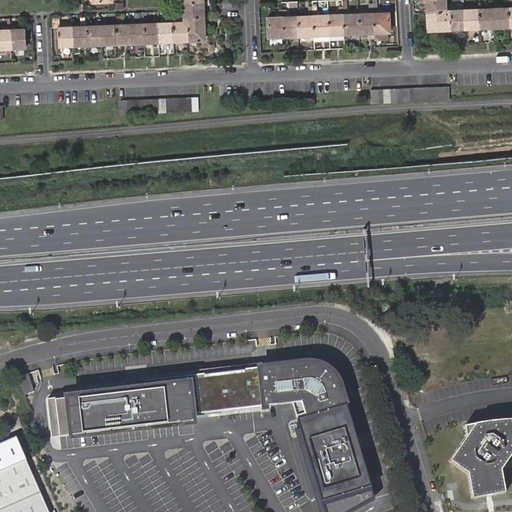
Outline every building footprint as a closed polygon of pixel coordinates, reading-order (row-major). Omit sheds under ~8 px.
[(182,0),(182,2),(183,18),(187,17),(187,21),(73,26),(58,26),(58,27),(58,47),(157,42),(161,42),(205,40),(202,0),(182,0)] [(425,0),(427,30),(511,26),(511,7),(449,10),(449,13),(446,13),(446,10),(445,0),(425,0)] [(376,4),(372,4),(368,4),(368,14),(315,16),(315,6),(307,6),(308,16),(285,17),(284,9),(276,10),(277,17),(266,18),(267,37),(390,32),(389,13),(376,13),(376,4)] [(0,49),(24,48),(23,29),(0,29),(0,49)] [(449,101),(448,99),(448,87),(370,90),(370,104),(449,101)] [(119,102),(120,114),(198,111),(197,98),(119,102)] [(311,453),(328,511),(342,511),(378,501),(349,405),(348,405),(345,396),(346,395),(343,384),(341,380),(340,381),(338,378),(334,374),(332,372),(328,368),(325,367),(320,365),(321,364),(320,364),(314,362),(307,363),(277,366),(278,368),(264,369),(264,368),(199,376),(201,391),(202,406),(203,415),(295,403),(305,435),(311,453)] [(29,374),(18,378),(25,395),(35,392),(29,374)] [(50,401),(55,439),(196,422),(194,407),(202,406),(201,391),(192,392),(190,377),(131,384),(132,391),(50,401)] [(473,502),(506,494),(502,474),(501,468),(509,457),(511,456),(511,421),(495,423),(466,427),(468,439),(451,462),(467,475),(473,502)] [(311,453),(305,435),(293,439),(303,455),(311,453)] [(0,443),(0,511),(50,511),(16,436),(0,443)] [(511,456),(509,457),(501,468),(502,474),(511,458),(511,456)]
